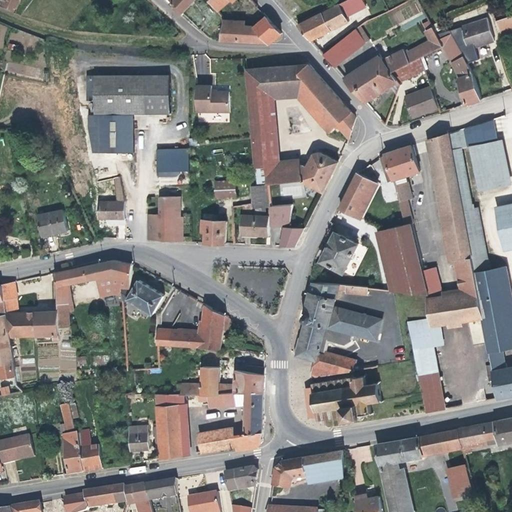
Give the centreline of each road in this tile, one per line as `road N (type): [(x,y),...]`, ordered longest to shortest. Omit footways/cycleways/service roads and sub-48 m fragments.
road 1 (tertiary): [(0,494),(271,451)]
road 2 (tertiary): [(296,432),(339,438),(511,404)]
road 3 (residential): [(148,254),(309,256)]
road 4 (residential): [(164,0),(200,40),(307,44)]
road 5 (tertiary): [(148,254),(276,335)]
road 6 (tertiary): [(0,274),(106,250),(148,254)]
road 7 (residential): [(379,141),(511,103)]
road 8 (residential): [(309,256),(342,183),(379,141)]
road 9 (unknown): [(139,251),(152,124)]
road 10 (residential): [(307,44),(371,119),(379,141)]
